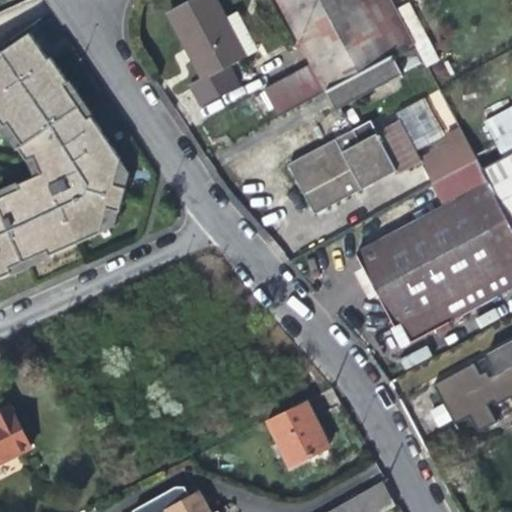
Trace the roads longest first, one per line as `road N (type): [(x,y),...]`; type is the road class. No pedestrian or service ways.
road 1 (residential): [(423,511),(349,369),(216,222)]
road 2 (residential): [(216,222),(67,0)]
road 3 (residential): [(0,320),(216,222)]
road 4 (unknown): [(391,449),(296,500),(214,482)]
